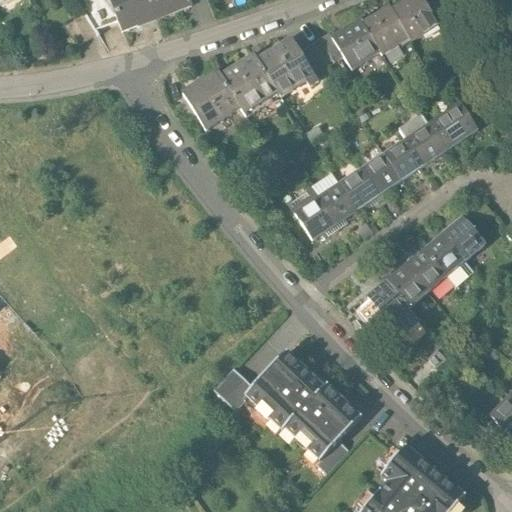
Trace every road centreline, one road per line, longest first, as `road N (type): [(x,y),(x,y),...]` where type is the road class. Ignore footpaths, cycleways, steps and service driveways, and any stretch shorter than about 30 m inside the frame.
road 1 (residential): [(511,496),(435,432),(273,266),(195,170),(130,67)]
road 2 (residential): [(333,0),(130,67)]
road 3 (residential): [(0,87),(130,67)]
